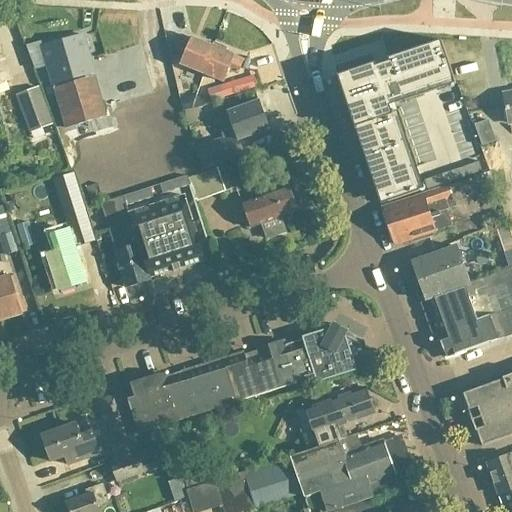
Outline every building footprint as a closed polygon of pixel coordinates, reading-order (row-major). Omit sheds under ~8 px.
[(199,74),(211,47),(190,39),(190,40),(180,36),(174,51),(184,55),(179,65),(199,74)] [(83,37),(41,49),(52,86),(94,74),(83,37)] [(346,85),(339,88),(349,118),(355,116),(358,126),(353,128),(358,144),(364,142),(367,152),(362,154),(367,170),(373,168),(376,178),(370,180),(376,197),(383,194),(386,204),(417,194),(385,100),(390,98),(391,101),(451,81),(453,86),(454,86),(440,43),(386,60),(387,64),(375,68),(374,65),(343,75),(346,85)] [(212,44),(211,47),(199,74),(221,83),(225,72),(234,76),(240,62),(232,58),(232,57),(224,53),(225,50),(212,44)] [(93,76),(53,88),(65,130),(106,118),(93,76)] [(237,83),(219,88),(222,99),(240,94),(237,83)] [(36,89),(25,93),(32,112),(22,115),(26,127),(47,120),(36,89)] [(511,94),(502,97),(505,113),(504,113),(506,126),(511,125),(511,94)] [(236,146),(237,142),(267,131),(256,101),(256,103),(234,112),(227,114),(230,124),(218,128),(223,141),(195,150),(202,170),(242,157),(241,155),(240,155),(236,146)] [(486,122),(472,128),(480,149),(494,143),(486,122)] [(481,173),(478,163),(469,166),(473,176),(481,173)] [(473,176),(469,166),(461,168),(465,179),(473,176)] [(465,179),(461,168),(453,171),(457,181),(465,179)] [(187,187),(193,205),(222,195),(214,171),(185,181),(187,187)] [(457,181),(453,171),(445,173),(448,184),(457,181)] [(448,184),(445,173),(437,176),(440,186),(448,184)] [(475,178),(476,179),(381,210),(393,246),(413,239),(414,243),(432,237),(431,234),(449,228),(444,212),(455,209),(453,203),(481,194),(480,194),(492,190),(487,174),(475,178)] [(181,175),(173,178),(176,188),(184,185),(181,175)] [(57,253),(45,256),(57,292),(59,292),(60,294),(72,290),(71,288),(84,284),(73,249),(93,243),(71,176),(51,181),(67,232),(51,237),(57,253)] [(440,186),(437,176),(429,178),(432,189),(440,186)] [(167,191),(176,188),(173,178),(164,181),(167,191)] [(432,189),(429,178),(421,181),(424,191),(432,189)] [(159,193),(167,191),(164,181),(156,184),(159,193)] [(91,210),(102,205),(94,185),(83,190),(91,210)] [(145,187),(136,190),(140,200),(148,197),(145,187)] [(284,234),(279,219),(297,212),(295,209),(298,206),(296,199),(292,198),(288,187),(239,204),(248,230),(260,226),(265,241),(284,234)] [(131,203),(140,200),(136,190),(128,193),(131,203)] [(122,205),(131,203),(128,193),(119,196),(122,205)] [(141,211),(128,216),(148,280),(172,272),(173,274),(174,274),(173,272),(178,271),(179,272),(180,272),(179,270),(203,263),(183,198),(170,202),(141,211)] [(501,212),(480,219),(485,233),(506,225),(501,212)] [(0,213),(0,251),(2,258),(13,255),(0,213)] [(34,246),(27,224),(15,228),(22,250),(34,246)] [(130,224),(129,224),(107,231),(114,254),(113,254),(116,262),(113,263),(116,275),(119,274),(124,289),(148,281),(148,280),(137,246),(130,224)] [(504,233),(486,239),(492,259),(510,253),(504,233)] [(469,285),(462,266),(456,247),(410,264),(423,300),(469,285)] [(37,256),(34,248),(23,252),(25,260),(37,256)] [(511,270),(469,285),(423,300),(444,360),(488,344),(488,345),(511,336),(511,270)] [(0,304),(6,319),(24,313),(12,278),(9,279),(8,278),(0,280),(0,304)] [(50,294),(46,279),(31,283),(36,299),(50,294)] [(162,378),(123,391),(123,393),(137,435),(151,431),(156,445),(167,441),(163,427),(292,386),(294,392),(366,369),(365,367),(358,345),(344,338),(346,333),(344,332),(332,326),(328,334),(321,336),(302,342),(244,360),(243,356),(163,382),(162,378)] [(511,375),(501,380),(502,381),(462,396),(467,411),(466,411),(475,434),(475,433),(481,448),(511,436),(511,375)] [(337,428),(340,427),(372,416),(363,390),(342,398),(341,393),(328,397),(330,402),(303,411),(312,437),(302,440),(306,453),(341,441),(337,428)] [(111,440),(108,442),(114,461),(139,453),(131,433),(128,434),(124,425),(108,431),(111,440)] [(75,426),(41,439),(50,464),(74,455),(78,467),(99,459),(91,437),(80,441),(75,426)] [(303,455),(288,459),(288,458),(242,473),(242,474),(212,483),(184,493),(190,511),(207,511),(220,508),(220,511),(247,511),(301,495),(306,511),(330,511),(408,487),(393,440),(382,444),(382,443),(355,452),(350,438),(341,441),(306,453),(303,455)] [(115,462),(107,465),(114,485),(143,475),(172,466),(164,444),(138,453),(115,461),(115,462)] [(511,511),(511,455),(484,466),(496,497),(501,511),(511,511)] [(87,499),(66,506),(67,511),(97,511),(96,508),(107,504),(102,488),(85,493),(87,499)]
